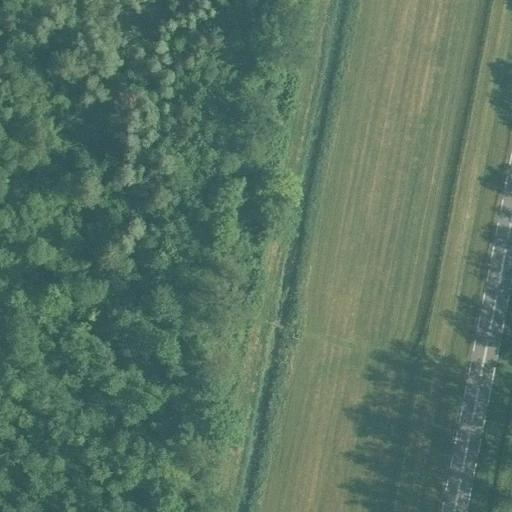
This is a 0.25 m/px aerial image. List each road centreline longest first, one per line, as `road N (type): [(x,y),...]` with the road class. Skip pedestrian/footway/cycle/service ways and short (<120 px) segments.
road 1 (track): [(220,511),(320,0)]
road 2 (primary): [(453,511),(511,216)]
